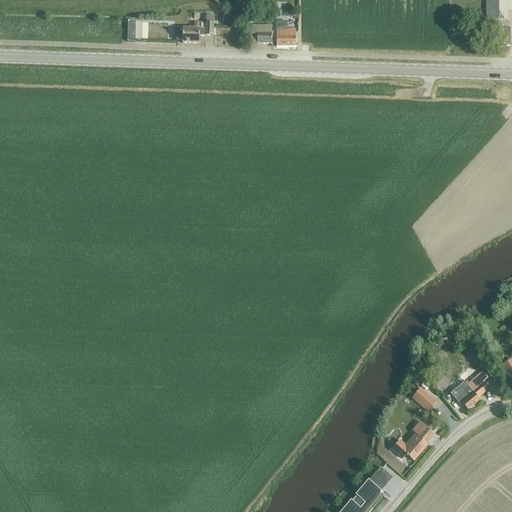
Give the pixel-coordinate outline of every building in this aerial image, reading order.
[(497,20),(498,0),(486,0),(485,20),(497,20)] [(213,37),(213,24),(214,16),(206,16),(205,30),(199,30),(177,30),(177,41),(182,41),(182,44),(199,45),(199,36),(213,37)] [(251,26),(248,45),(275,44),(275,46),(275,48),(295,48),(295,47),(295,33),(286,33),(286,23),(276,23),(276,33),(271,33),(271,26),(251,26)] [(462,334),(454,340),(458,346),(466,340),(462,334)] [(511,382),(511,363),(511,362),(501,367),(510,383),(511,382)] [(464,383),(450,395),(460,406),(461,406),(467,412),(479,401),(477,399),(489,389),(484,383),(487,379),(482,373),(467,387),(464,383)] [(417,376),(411,382),(418,387),(423,381),(417,376)] [(420,391),(412,400),(428,412),(435,403),(420,391)] [(399,441),(392,450),(402,458),(404,456),(412,463),(427,446),(424,444),(432,435),(422,427),(415,436),(414,436),(405,446),(399,441)] [(367,483),(342,511),(368,511),(382,495),(379,493),(391,477),(380,468),(368,483),(367,483)]
